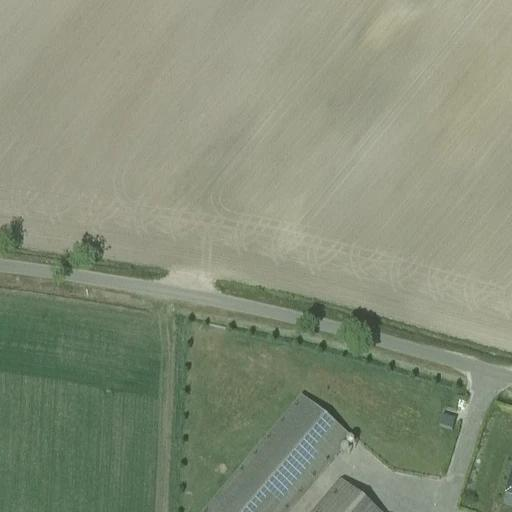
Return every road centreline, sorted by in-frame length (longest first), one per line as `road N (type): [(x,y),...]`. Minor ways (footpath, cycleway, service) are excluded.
road 1 (unclassified): [(511,380),(188,296),(0,267)]
road 2 (unknown): [(422,511),(467,449),(490,374)]
